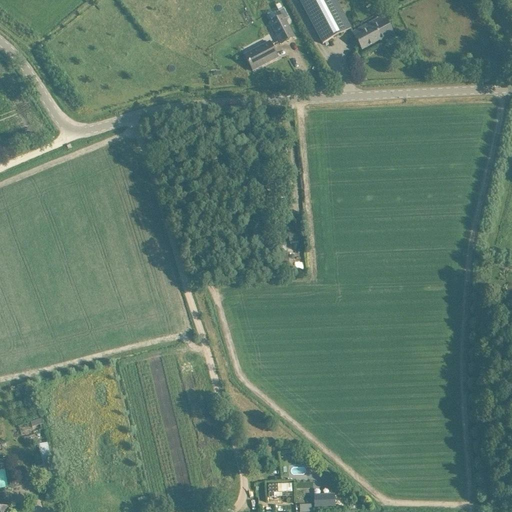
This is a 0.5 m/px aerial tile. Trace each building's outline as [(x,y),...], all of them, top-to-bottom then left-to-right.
[(298,0),(322,45),(351,30),(334,0),(298,0)] [(270,23),(282,45),(294,38),(282,16),(270,23)] [(360,29),(352,33),(362,51),(380,42),(381,44),(394,37),(386,21),(362,34),(360,29)] [(487,41),(481,43),(483,49),(489,47),(487,41)] [(245,56),(253,72),(253,71),(252,70),(264,64),(265,65),(277,59),(269,43),(245,56)] [(293,246),(306,245),(306,236),(293,236),(293,246)] [(289,273),(287,246),(278,246),(280,274),(289,273)] [(45,446),(46,473),(55,473),(54,446),(45,446)] [(195,498),(186,457),(175,459),(184,501),(195,498)] [(255,469),(254,469),(255,476),(256,476),(262,475),(261,468),(255,469)] [(277,484),(268,485),(268,498),(274,498),(274,493),(278,493),(277,484)] [(294,498),(295,487),(287,487),(286,498),(294,498)] [(334,495),(314,496),(314,508),(335,507),(334,495)]
